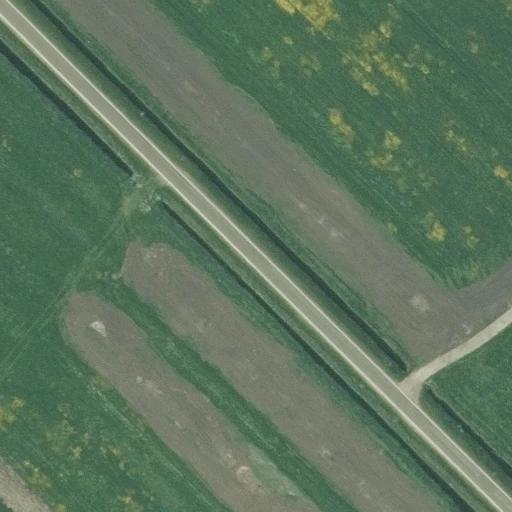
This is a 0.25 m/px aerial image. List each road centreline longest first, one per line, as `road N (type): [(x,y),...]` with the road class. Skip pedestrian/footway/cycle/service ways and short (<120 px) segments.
road 1 (unclassified): [(510,511),(0,6)]
road 2 (track): [(397,399),(511,312)]
